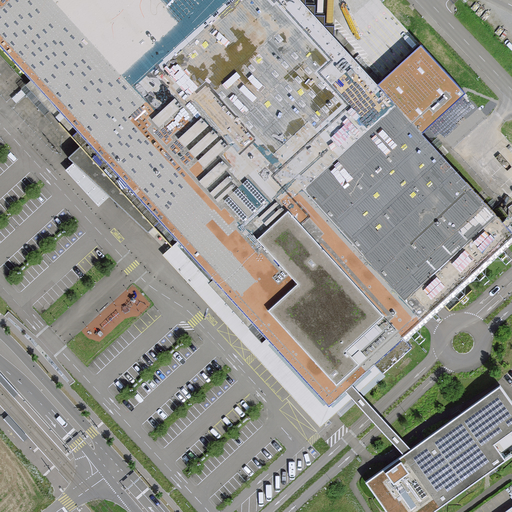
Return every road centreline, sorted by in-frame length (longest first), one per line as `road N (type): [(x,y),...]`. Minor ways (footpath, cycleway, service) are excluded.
road 1 (unclassified): [(107,467),(92,432),(0,331)]
road 2 (unclassified): [(0,361),(107,467)]
road 3 (unclassified): [(511,90),(427,0)]
